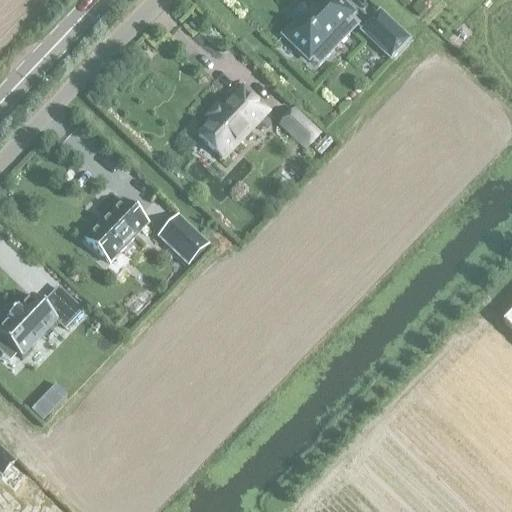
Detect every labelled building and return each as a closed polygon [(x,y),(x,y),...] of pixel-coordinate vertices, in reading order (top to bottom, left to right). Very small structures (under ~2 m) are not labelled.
[(336,0),(318,0),(283,37),(308,61),(310,59),(317,66),(330,53),(356,26),(349,18),(352,15),(336,0)] [(379,14),(362,32),(390,60),(408,41),(379,14)] [(233,100),(198,137),(222,160),(266,113),(244,92),(234,101),(233,100)] [(295,112),(280,127),(306,151),(320,136),(295,112)] [(123,202),(85,241),(109,265),(147,226),(123,202)] [(178,219),(158,239),(188,267),(207,247),(178,219)] [(0,339),(21,360),(22,359),(57,323),(58,322),(65,330),(82,313),(58,290),(42,307),(32,297),(31,298),(18,311),(8,320),(9,321),(0,330),(0,339)] [(56,386),(31,412),(42,423),(67,397),(56,386)] [(0,479),(0,480),(3,477),(12,467),(14,466),(7,458),(0,451),(0,479)]
